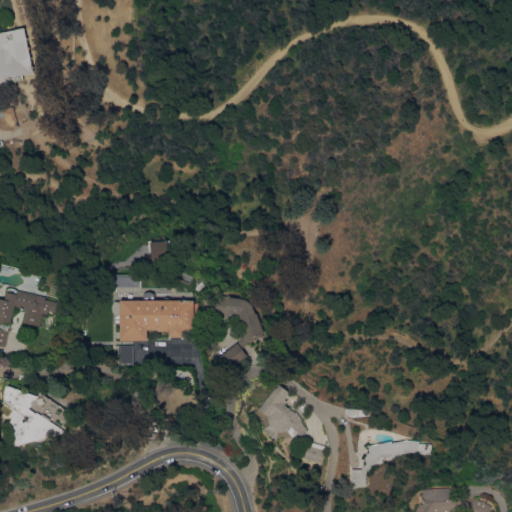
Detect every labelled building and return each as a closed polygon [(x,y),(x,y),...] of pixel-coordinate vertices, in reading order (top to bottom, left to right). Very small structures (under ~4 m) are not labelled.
[(0,32),(25,27),(35,74),(23,74),(24,79),(0,84),(0,32)] [(150,242),(168,240),(168,247),(172,247),(172,259),(152,260),(150,242)] [(7,346),(0,344),(0,297),(7,299),(10,288),(11,288),(13,288),(15,288),(17,289),(19,290),(20,290),(48,296),(47,299),(59,302),(57,312),(50,311),(49,315),(44,313),(41,326),(36,324),(36,325),(25,323),(28,310),(16,307),(12,322),(11,322),(10,330),(7,346)] [(264,336),(250,342),(241,319),(212,314),(216,294),(229,296),(229,295),(233,295),(233,297),(240,298),(246,299),(250,301),(254,305),(257,314),(258,313),(265,333),(263,334),(264,336)] [(196,331),(184,331),(184,337),(170,337),(170,331),(159,331),(159,330),(149,330),(149,340),(121,340),(121,323),(115,323),(115,305),(122,305),(122,300),(195,300),(196,331)] [(220,357),(239,342),(249,355),(230,370),(220,357)] [(134,345),(134,363),(122,363),(122,346),(129,346),(129,345),(134,345)] [(295,439),(289,430),(285,431),(279,431),(276,430),(273,429),(271,426),(271,424),(270,421),(269,416),(260,409),(279,383),(291,392),(286,399),(288,400),(285,404),(286,405),(287,404),(292,408),(291,409),(296,412),(297,411),(303,419),(302,420),(309,430),(295,439)] [(43,393),(73,413),(63,428),(66,430),(66,432),(60,434),(60,432),(47,436),(47,437),(17,445),(11,422),(12,421),(14,418),(13,418),(14,417),(12,416),(16,409),(5,402),(6,400),(5,396),(5,395),(9,385),(40,396),(43,393)] [(359,409),(359,416),(346,415),(347,408),(352,408),(359,409)] [(367,474),(367,485),(353,485),(353,469),(362,469),(367,463),(366,456),(366,455),(367,453),(368,452),(370,452),(369,447),(367,446),(368,444),(370,445),(392,441),(392,442),(407,440),(420,441),(420,443),(432,444),(432,454),(417,453),(417,452),(407,451),(408,453),(402,453),(402,454),(395,455),(395,457),(392,457),(393,459),(388,460),(388,458),(383,459),(383,462),(382,462),(382,463),(373,464),(374,466),(372,467),(372,468),(367,474)] [(328,446),(327,450),(325,449),(321,462),(306,458),(311,441),(327,446),(328,446)] [(472,504),(475,497),(492,506),(490,511),(492,511),(470,511),(471,509),(462,505),(462,511),(415,511),(421,501),(424,501),(423,489),(450,487),(451,494),(461,493),(462,499),(472,504)]
